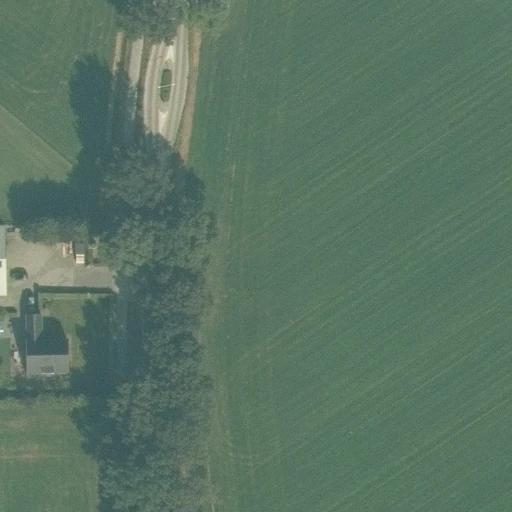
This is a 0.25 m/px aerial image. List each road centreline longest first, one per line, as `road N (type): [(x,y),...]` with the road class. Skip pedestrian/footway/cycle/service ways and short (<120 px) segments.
road 1 (unclassified): [(165,511),(155,350),(159,155)]
road 2 (unclassified): [(172,25),(155,65),(159,155)]
road 3 (unclassified): [(159,155),(180,67),(172,25)]
